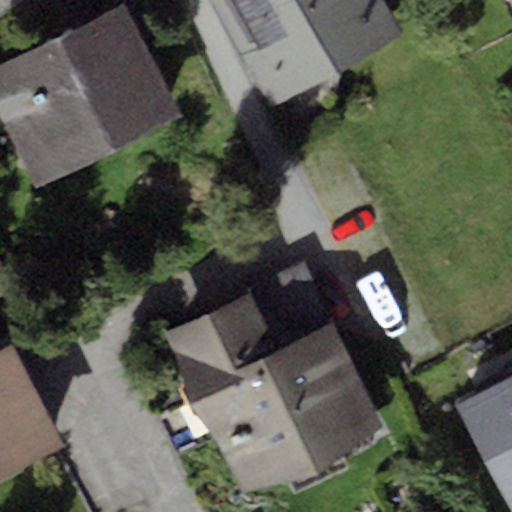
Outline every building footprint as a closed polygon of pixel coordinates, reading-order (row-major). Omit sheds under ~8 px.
[(123,0),(0,61),(0,112),(38,187),(182,115),(123,0)] [(217,0),(273,102),(402,33),(384,0),(217,0)] [(304,263),(166,329),(243,490),(382,424),(304,263)] [(10,348),(0,353),(0,478),(59,449),(10,348)] [(511,376),(456,405),(511,511),(511,376)]
